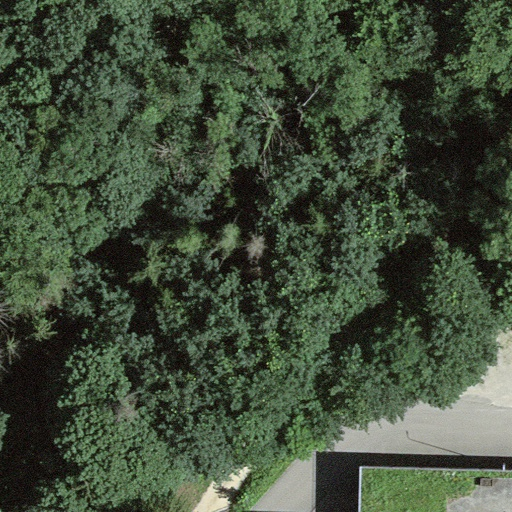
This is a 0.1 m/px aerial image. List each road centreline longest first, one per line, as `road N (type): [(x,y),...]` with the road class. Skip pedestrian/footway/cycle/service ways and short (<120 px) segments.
road 1 (track): [(511,175),(261,431),(213,511)]
road 2 (unclassified): [(238,511),(373,421),(511,436)]
